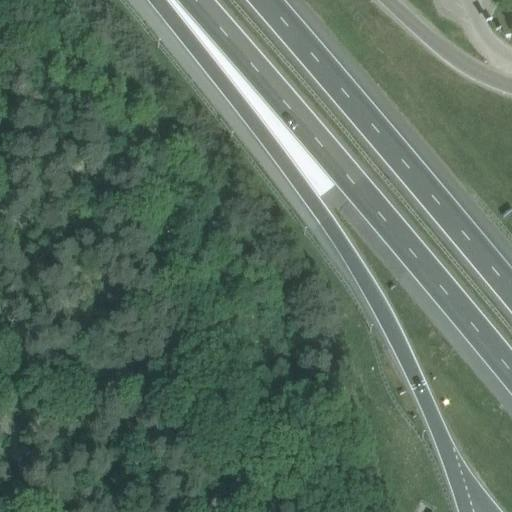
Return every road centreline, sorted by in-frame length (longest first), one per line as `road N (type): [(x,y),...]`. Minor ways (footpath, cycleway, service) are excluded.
road 1 (motorway): [(155,0),(373,292),(458,473)]
road 2 (motorway): [(195,0),(511,374)]
road 3 (motorway): [(511,290),(258,0)]
road 4 (track): [(150,397),(0,373)]
